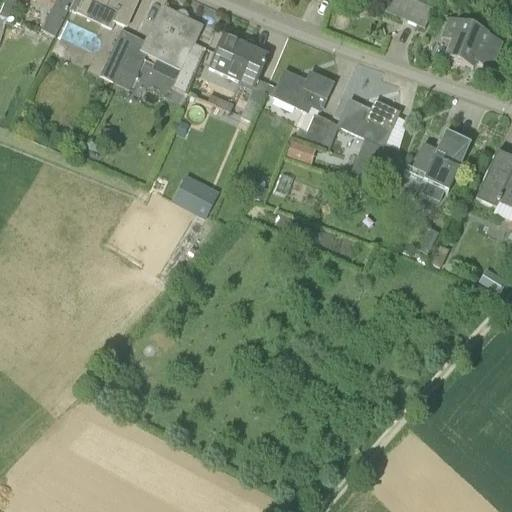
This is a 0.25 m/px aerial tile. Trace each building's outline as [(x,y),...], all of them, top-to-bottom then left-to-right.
[(3,0),(0,9),(0,15),(8,19),(17,0),(3,0)] [(55,39),(63,23),(74,0),(54,0),(57,1),(41,33),(55,39)] [(75,0),(70,12),(77,16),(112,31),(114,25),(125,29),(130,18),(137,3),(130,0),(75,0)] [(424,30),(434,6),(419,0),(389,0),(384,13),(424,30)] [(145,44),(134,39),(112,85),(129,93),(146,56),(180,72),(172,89),(186,96),(204,52),(192,46),(200,29),(161,10),(145,44)] [(472,72),(474,65),(489,71),(500,44),(485,38),(486,36),(449,21),(441,41),(452,45),(445,61),(472,72)] [(112,85),(134,39),(121,33),(107,63),(99,79),(112,85)] [(256,82),(267,58),(223,37),(207,71),(242,86),(252,91),(246,104),(257,109),(263,96),(267,87),(256,82)] [(302,146),(320,152),(330,125),(316,118),(318,114),(319,115),(332,87),(309,76),(305,85),(283,75),(276,91),(267,87),(263,96),(303,114),(296,129),(299,130),(294,142),(302,146)] [(229,114),(232,106),(218,100),(214,108),(229,114)] [(374,106),(370,114),(349,104),(337,129),(365,142),(348,184),(366,191),(374,171),(391,178),(402,154),(384,146),(397,116),(374,106)] [(174,135),(183,139),(188,128),(179,124),(174,135)] [(330,125),(320,152),(328,154),(337,128),(330,125)] [(100,147),(113,148),(114,140),(109,135),(101,134),(100,147)] [(436,153),(422,147),(411,171),(425,177),(422,184),(425,186),(420,197),(438,205),(443,194),(447,196),(470,146),(444,135),(436,153)] [(310,168),(314,153),(293,145),(288,160),(310,168)] [(511,211),(511,173),(511,174),(511,172),(511,162),(496,155),(474,202),(495,211),(497,205),(511,211)] [(204,223),(218,196),(185,179),(171,206),(204,223)] [(266,191),(257,188),(253,200),(262,203),(266,191)] [(427,257),(438,235),(427,230),(416,251),(427,257)] [(441,272),(450,253),(439,248),(430,267),(441,272)] [(498,298),(506,285),(485,272),(477,285),(498,298)]
